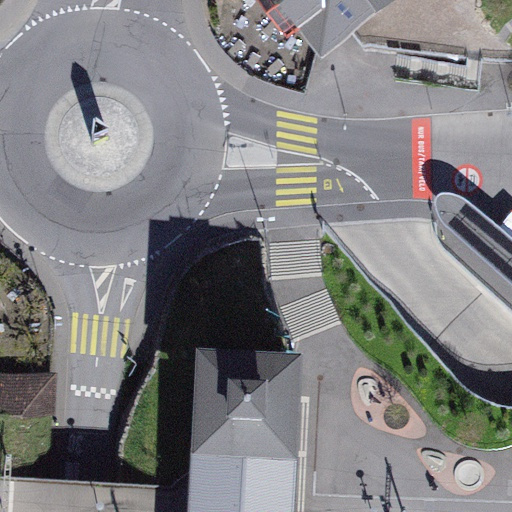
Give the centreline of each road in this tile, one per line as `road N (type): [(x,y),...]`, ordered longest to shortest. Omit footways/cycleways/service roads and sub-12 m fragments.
road 1 (residential): [(100,230),(154,212),(172,194),(191,148),(190,122),(168,76),(125,48),(99,45)]
road 2 (residential): [(78,511),(102,304),(100,230)]
road 3 (residential): [(5,129),(16,182),(33,204),(55,220),(100,230)]
road 4 (residential): [(99,45),(72,48),(26,78),(5,129)]
